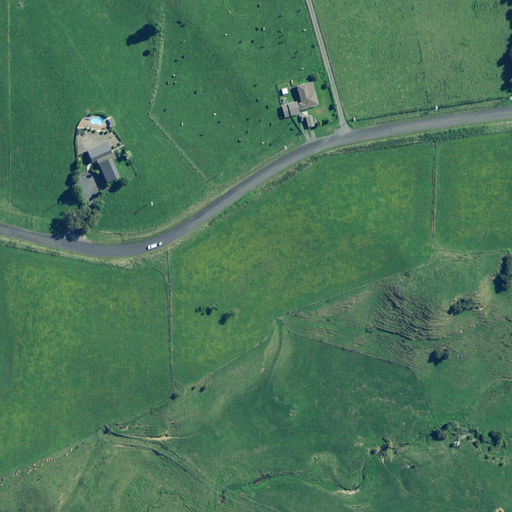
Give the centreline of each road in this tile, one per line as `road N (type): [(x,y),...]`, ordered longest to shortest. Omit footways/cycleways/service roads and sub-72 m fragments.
road 1 (unclassified): [(0,229),(108,252),(148,247),(326,143),(511,113)]
road 2 (track): [(307,0),(347,138)]
